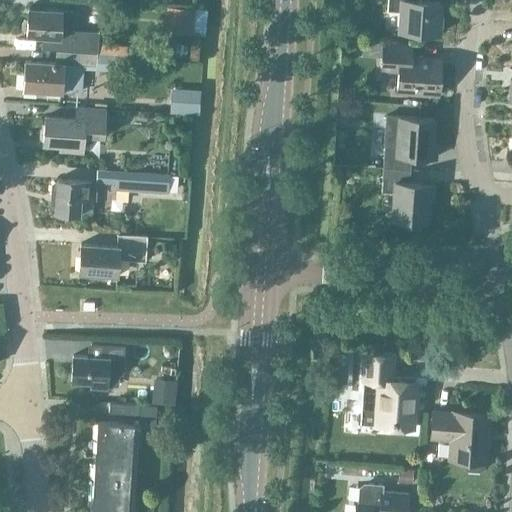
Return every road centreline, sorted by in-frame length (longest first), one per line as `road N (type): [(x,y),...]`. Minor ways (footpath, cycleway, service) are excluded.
road 1 (tertiary): [(263,273),(283,0)]
road 2 (tertiary): [(250,511),(263,273)]
road 3 (residential): [(30,406),(19,252),(0,172)]
road 4 (residential): [(263,273),(385,273),(495,259)]
road 5 (residential): [(480,195),(467,135),(472,0)]
